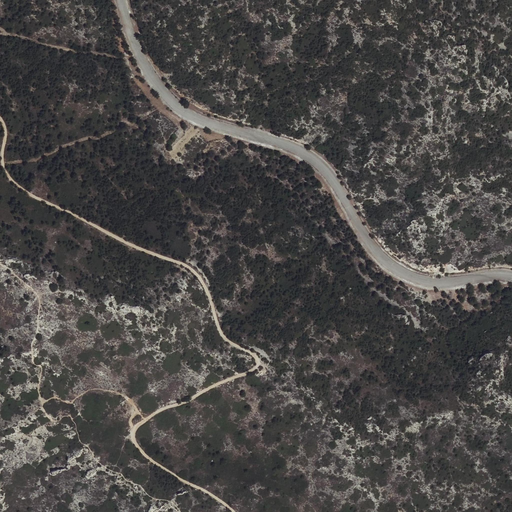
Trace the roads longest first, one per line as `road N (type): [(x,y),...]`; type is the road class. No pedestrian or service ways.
road 1 (track): [(0,116),(10,179),(137,249),(191,268),(222,334),(259,359),(253,371),(148,415),(131,433),(138,451),(214,492),(234,511)]
road 2 (unclassified): [(122,0),(138,52),(170,98),(206,121),(286,143),(320,163),(389,264),(445,282),(511,275)]
